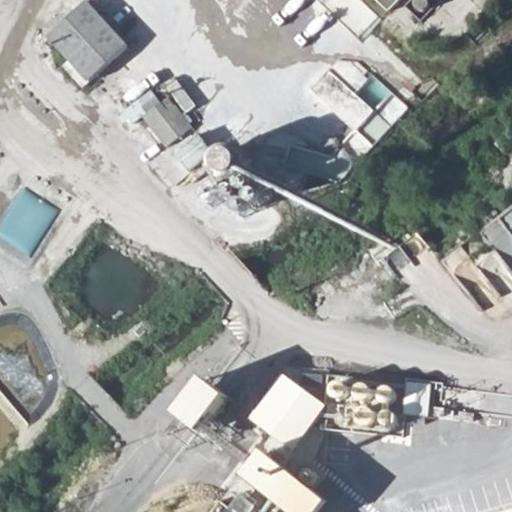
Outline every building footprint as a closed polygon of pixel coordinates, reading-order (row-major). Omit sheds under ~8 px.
[(91,81),(132,43),(92,0),(87,0),(49,35),(91,81)] [(371,0),(388,16),(388,17),(404,0),(371,0)] [(414,0),(404,11),(420,26),(445,0),(414,0)] [(193,126),(154,81),(128,103),(167,149),(193,126)] [(233,144),(216,157),(217,158),(211,163),(213,166),(227,184),(250,166),(233,144)] [(210,149),(187,167),(197,179),(213,166),(211,163),(217,158),(216,157),(210,149)] [(274,177),(262,187),(272,198),(284,190),(274,177)] [(234,182),(221,192),(231,205),(244,195),(234,182)] [(289,369),(254,413),(298,447),(332,402),(289,369)] [(433,412),(435,382),(410,380),(408,410),(433,412)] [(462,441),(451,466),(486,481),(496,455),(462,441)] [(343,506),(351,511),(366,511),(378,494),(359,482),(343,506)]
